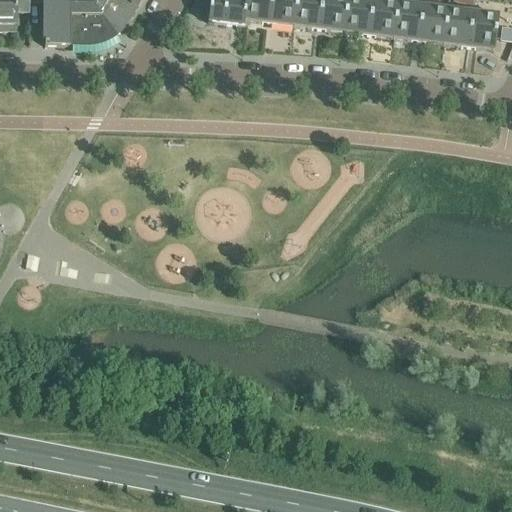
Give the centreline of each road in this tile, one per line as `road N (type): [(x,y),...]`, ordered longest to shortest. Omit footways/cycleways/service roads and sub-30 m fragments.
road 1 (unclassified): [(511,105),(339,82),(134,73)]
road 2 (primary): [(338,511),(0,446)]
road 3 (unclassified): [(134,73),(0,74)]
